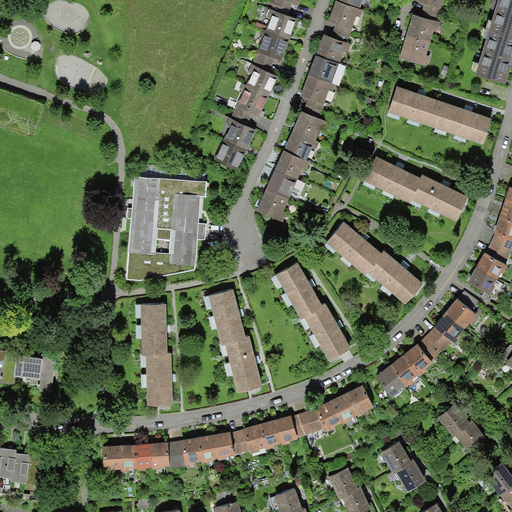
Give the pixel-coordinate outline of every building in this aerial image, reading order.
[(329,20),(337,23),(334,30),(348,35),(358,7),(337,0),(336,0),(331,15),(329,20)] [(423,9),(438,13),(441,0),(420,0),(426,2),(423,9)] [(491,28),(511,34),(511,0),(492,0),(491,7),(496,10),(491,28)] [(274,10),(267,30),(288,38),(290,33),(296,18),(286,14),(289,7),(275,2),(272,9),(274,10)] [(407,34),(429,41),(438,13),(423,9),(421,16),(414,13),(409,29),(407,34)] [(511,34),(491,28),(477,72),(504,80),(509,61),(511,62),(511,58),(511,34)] [(260,50),(257,58),(271,63),(274,56),(281,58),(282,54),(288,38),(267,30),(259,50),(260,50)] [(317,54),(338,62),(348,35),(334,30),(332,36),(325,34),(319,49),(317,54)] [(401,56),(422,63),(429,41),(407,34),(402,51),(401,56)] [(309,74),(331,82),(338,62),(317,54),(311,70),(309,74)] [(268,71),(271,63),(257,58),(254,65),(256,66),(247,85),(267,95),(270,89),(277,75),(268,71)] [(302,94),(309,97),(307,104),(321,109),(331,82),(309,74),(304,88),(302,94)] [(260,111),(267,95),(247,85),(235,111),(248,118),(252,111),(258,114),(260,111)] [(436,124),(443,103),(424,97),(425,95),(418,93),(417,94),(415,93),(396,87),(389,108),(410,115),(420,118),(420,119),(436,124)] [(462,109),(443,103),(436,124),(447,127),(446,128),(456,131),(466,134),(483,140),(490,119),(471,112),(471,111),(464,108),(464,110),(462,109)] [(304,111),(302,110),(296,125),(294,130),(314,139),(323,119),(318,117),(321,109),(307,104),(304,111)] [(255,129),(245,125),(248,118),(235,111),(232,118),(234,119),(225,139),(245,149),(248,144),(255,129)] [(285,149),(284,149),(305,158),(306,159),(314,139),(294,130),(287,144),(285,149)] [(225,139),(216,158),(236,168),(239,162),(245,149),(225,139)] [(296,178),(305,158),(284,149),(278,163),(276,168),(296,178)] [(412,195),(420,178),(401,170),(402,168),(395,165),(395,166),(393,165),(375,157),(366,177),(376,182),(395,191),(411,199),(412,195)] [(267,188),(288,197),(296,178),(276,168),(270,182),(267,188)] [(207,180),(135,174),(132,207),(127,207),(127,217),(131,217),(127,278),(140,279),(195,268),(197,238),(202,239),(202,235),(203,222),(198,222),(201,195),(206,196),(207,180)] [(442,183),(441,184),(439,183),(421,175),(420,178),(412,195),(422,200),(457,217),(466,196),(448,187),(448,186),(442,183)] [(260,204),(258,209),(278,218),(288,197),(267,188),(260,204)] [(511,203),(506,201),(502,212),(501,216),(511,219),(511,203)] [(511,237),(511,236),(511,219),(501,216),(497,228),(496,231),(497,232),(491,243),(505,249),(511,237)] [(360,235),(359,236),(354,231),(342,222),(328,239),(337,246),(366,271),(369,268),(380,253),(365,241),(366,239),(360,235)] [(505,249),(491,243),(487,252),(486,252),(480,262),(477,266),(496,276),(504,262),(500,260),(505,249)] [(400,263),(399,265),(396,262),(383,250),(380,253),(369,268),(377,275),(393,288),(406,300),(421,282),(405,269),(406,268),(400,263)] [(277,273),(302,316),(305,314),(321,304),(304,275),(296,261),(277,273)] [(469,280),(488,291),(496,276),(477,266),(472,275),(469,280)] [(244,336),(244,335),(236,306),(232,288),(210,294),(223,342),(226,341),(244,336)] [(446,311),(464,325),(475,311),(471,309),(478,300),(464,290),(458,298),(457,297),(450,306),(446,311)] [(142,303),(143,353),(147,353),(147,352),(166,351),(165,315),(164,302),(142,303)] [(321,304),(305,314),(330,357),(349,345),(331,313),(324,302),(321,304)] [(448,335),(452,338),(464,325),(446,311),(437,323),(435,324),(436,325),(429,333),(439,343),(434,349),(448,335)] [(439,343),(429,333),(425,337),(424,338),(434,349),(439,343)] [(239,389),(260,383),(251,348),(248,334),(244,335),(244,336),(226,341),(239,389)] [(432,360),(428,355),(434,349),(424,338),(418,344),(418,343),(409,349),(404,354),(418,371),(432,360)] [(507,360),(511,363),(511,344),(510,343),(502,354),(508,359),(507,360)] [(0,365),(1,366),(0,377),(0,379),(14,381),(15,371),(17,354),(18,351),(0,348),(0,365)] [(170,367),(170,351),(166,351),(147,352),(147,353),(149,402),(171,401),(170,367)] [(51,391),(55,359),(30,356),(17,354),(15,371),(39,374),(37,388),(50,389),(50,390),(51,391)] [(418,371),(404,354),(394,362),(391,364),(404,382),(418,371)] [(377,375),(391,392),(404,382),(391,364),(380,372),(377,375)] [(347,392),(357,411),(372,404),(363,384),(352,389),(347,392)] [(357,411),(347,392),(336,397),(332,399),(341,419),(357,411)] [(303,428),(305,433),(341,419),(332,399),(320,405),(316,407),(316,408),(305,411),(310,425),(303,428)] [(440,415),(454,432),(456,430),(469,420),(458,407),(455,403),(440,415)] [(300,413),(298,414),(303,428),(310,425),(305,411),(300,413)] [(291,416),(291,415),(281,417),(275,419),(281,440),(305,433),(303,428),(298,414),(291,416)] [(475,423),(471,418),(469,420),(456,430),(470,448),(485,436),(475,423)] [(264,422),(260,423),(266,444),(281,440),(275,419),(264,422)] [(249,443),(250,448),(266,444),(260,423),(248,427),(244,428),(245,429),(237,430),(240,445),(249,443)] [(230,432),(230,431),(218,433),(214,434),(217,455),(233,452),(232,447),(240,445),(237,430),(230,432)] [(202,436),(198,436),(202,458),(217,455),(214,434),(202,436)] [(202,458),(198,436),(186,438),(182,439),(182,440),(175,441),(177,457),(178,465),(187,464),(186,460),(202,458)] [(398,440),(382,450),(394,470),(410,459),(401,445),(398,440)] [(169,463),(168,458),(177,457),(175,441),(167,442),(167,441),(155,442),(151,442),(152,464),(169,463)] [(139,443),(135,443),(137,465),(152,464),(151,442),(139,443)] [(122,444),(119,444),(121,466),(137,465),(135,443),(122,444)] [(105,467),(121,466),(119,444),(107,445),(103,445),(105,467)] [(2,446),(0,459),(0,474),(12,476),(15,450),(15,448),(4,446),(2,446)] [(25,480),(29,452),(18,451),(15,450),(12,476),(11,479),(25,480)] [(39,482),(43,454),(32,453),(29,452),(25,480),(39,482)] [(410,459),(394,470),(399,478),(402,477),(408,487),(424,477),(416,463),(413,458),(410,459)] [(500,491),(511,481),(511,475),(504,465),(501,461),(486,473),(500,491)] [(347,466),(330,474),(340,495),(357,486),(349,471),(347,466)] [(511,481),(500,491),(507,499),(508,498),(509,499),(510,498),(511,500),(511,481)] [(362,490),(360,485),(357,486),(340,495),(344,504),(347,503),(351,511),(355,511),(370,505),(362,490)] [(240,511),(238,503),(237,500),(240,500),(237,486),(213,490),(217,505),(215,505),(217,511),(240,511)] [(282,511),(291,511),(302,508),(295,492),(293,487),(276,494),(282,511)] [(442,511),(439,506),(436,502),(420,511),(442,511)]
